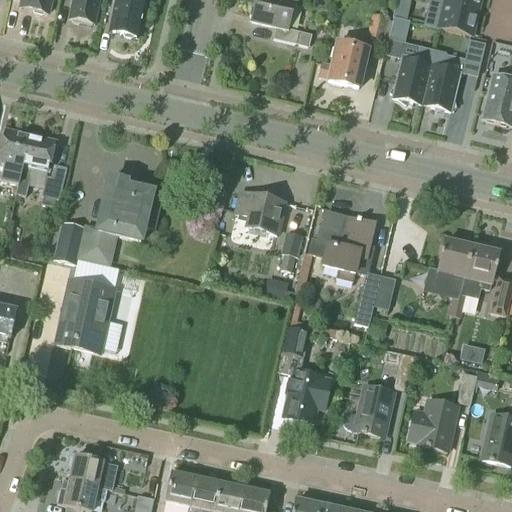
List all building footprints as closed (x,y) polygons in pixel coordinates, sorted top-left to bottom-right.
[(9,0),(9,1),(21,4),(19,11),(31,14),(33,16),(41,18),(43,16),(46,17),(50,3),(52,3),(52,0),(9,0)] [(72,8),(69,23),(71,23),(72,26),(79,28),(81,25),(94,28),(100,0),(70,0),(70,5),(72,8)] [(144,5),(120,0),(116,0),(109,34),(136,40),(144,5)] [(269,0),(257,0),(255,10),(251,9),(249,19),(253,20),(252,24),(275,30),(273,41),(308,49),(311,37),(286,32),(292,6),(293,6),(293,5),(269,0)] [(477,16),(480,0),(430,0),(429,5),(477,16)] [(471,41),(477,16),(429,5),(423,29),(471,41)] [(402,11),(401,11),(395,10),(394,9),(392,21),(393,22),(396,23),(399,23),(402,11)] [(388,22),(371,19),(366,40),(383,44),(388,22)] [(393,22),(387,45),(403,49),(408,26),(399,23),(396,23),(393,22)] [(328,86),(358,93),(367,55),(365,55),(368,45),(355,41),(352,52),(336,48),(331,71),(322,69),(319,82),(328,84),(328,86)] [(484,49),(468,45),(463,68),(478,72),(484,49)] [(420,110),(432,55),(418,52),(416,63),(401,60),(394,90),(388,97),(391,100),(391,103),(397,104),(404,110),(407,107),(411,108),(419,110),(420,110)] [(452,104),(459,78),(447,75),(444,58),(432,55),(420,110),(421,110),(429,112),(433,113),(434,117),(443,115),(449,117),(450,114),(454,113),(452,104)] [(491,80),(481,124),(511,131),(511,124),(511,85),(502,83),(491,80)] [(3,135),(0,149),(0,171),(4,172),(0,186),(17,190),(22,170),(29,141),(3,135)] [(24,202),(32,172),(48,176),(54,147),(29,141),(22,170),(17,190),(14,200),(24,202)] [(46,182),(41,201),(57,204),(64,174),(52,171),(50,183),(46,182)] [(114,249),(110,247),(112,240),(140,246),(144,230),(154,233),(161,204),(150,202),(151,198),(124,192),(125,187),(108,183),(97,234),(85,231),(85,233),(77,264),(109,272),(114,249)] [(284,208),(240,198),(235,219),(248,222),(246,233),(276,240),(284,208)] [(374,252),(367,251),(372,229),(325,218),(318,246),(312,245),(308,260),(311,260),(324,263),(322,272),(339,275),(337,284),(353,288),(355,278),(366,281),(367,281),(374,252)] [(76,269),(77,264),(85,233),(61,228),(53,264),(76,269)] [(285,239),(280,259),(282,259),(279,275),(290,277),(293,262),(295,262),(300,242),(285,239)] [(453,304),(452,309),(462,311),(464,301),(464,300),(460,299),(471,252),(443,246),(437,274),(427,272),(422,296),(437,300),(441,305),(445,302),(453,304)] [(498,258),(471,252),(460,299),(464,300),(464,301),(477,303),(479,293),(488,295),(489,289),(490,290),(498,258)] [(366,281),(353,329),(367,333),(370,322),(373,311),(380,284),(367,281),(366,281)] [(489,318),(504,322),(511,289),(511,286),(497,283),(489,318)] [(283,304),(286,288),(267,284),(264,300),(283,304)] [(393,287),(380,284),(373,311),(387,314),(393,287)] [(69,317),(61,352),(99,361),(114,295),(71,285),(64,316),(69,317)] [(452,309),(449,321),(455,322),(459,323),(461,317),(462,311),(452,309)] [(0,341),(8,343),(14,315),(0,312),(0,341)] [(370,322),(366,338),(382,342),(386,326),(370,322)] [(308,338),(286,333),(276,379),(288,381),(293,360),(303,362),(308,338)] [(479,367),(482,354),(462,349),(459,363),(479,367)] [(399,358),(397,370),(391,394),(405,397),(413,361),(399,358)] [(457,370),(455,384),(460,385),(459,390),(456,405),(456,408),(469,411),(475,382),(475,381),(476,375),(457,370)] [(288,401),(283,422),(299,425),(298,430),(316,434),(318,423),(320,424),(321,419),(325,419),(325,420),(327,421),(334,387),(298,378),(293,377),(292,383),(290,389),(288,389),(287,390),(285,401),(288,401)] [(392,398),(362,392),(356,420),(352,418),(348,419),(345,421),(343,429),(345,433),(349,435),(353,436),(353,437),(382,443),(392,398)] [(456,412),(426,406),(423,418),(413,416),(407,446),(417,448),(417,451),(446,457),(456,412)] [(511,462),(511,424),(490,419),(481,465),(510,471),(511,462)] [(100,449),(93,447),(90,457),(98,459),(100,449)] [(74,462),(68,487),(106,496),(110,497),(112,491),(116,471),(74,462)] [(164,507),(185,511),(189,511),(195,484),(171,479),(164,507)] [(214,511),(219,489),(195,484),(189,511),(214,511)] [(60,493),(56,510),(63,511),(65,511),(92,511),(94,504),(103,506),(105,499),(106,496),(68,487),(66,495),(60,493)] [(214,511),(238,511),(242,494),(219,489),(214,511)] [(264,511),(267,499),(242,494),(238,511),(264,511)] [(149,511),(152,504),(136,501),(133,511),(149,511)]
